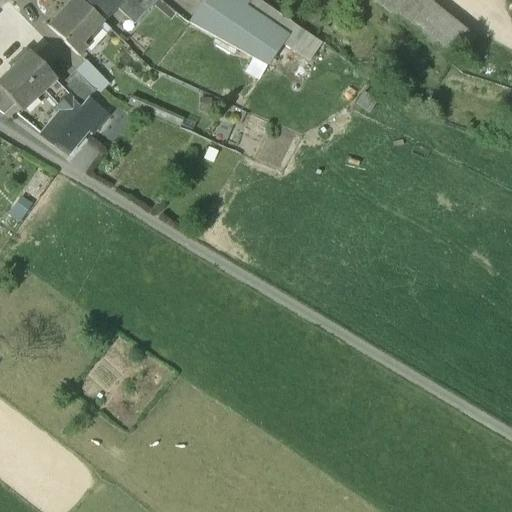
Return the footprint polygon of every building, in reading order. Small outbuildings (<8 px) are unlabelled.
[(76,0),(74,0),(48,29),(64,43),(63,44),(77,56),(84,48),(80,44),(100,22),(76,0)] [(76,0),(100,22),(101,23),(115,8),(121,0),(76,0)] [(157,0),(121,0),(115,8),(134,26),(157,0)] [(249,0),(245,6),(235,0),(205,0),(189,24),(251,59),(265,67),(266,67),(281,48),(308,65),(321,44),(256,0),(249,0)] [(374,0),(455,64),(474,40),(421,0),(374,0)] [(54,81),(29,54),(29,55),(25,50),(8,65),(12,70),(0,81),(0,90),(15,108),(20,113),(42,92),(54,81)] [(257,81),(265,67),(251,59),(243,73),(257,81)] [(108,84),(85,61),(74,72),(90,90),(91,90),(94,92),(98,93),(108,84)] [(74,72),(59,87),(68,97),(79,109),(86,102),(94,92),(91,90),(90,90),(74,72)] [(54,81),(42,92),(56,108),(68,97),(59,87),(54,81)] [(15,108),(0,90),(0,114),(4,119),(15,108)] [(191,121),(132,94),(127,105),(186,132),(191,121)] [(353,107),(366,116),(374,104),(360,95),(353,107)] [(79,109),(68,97),(56,108),(61,112),(41,136),(52,145),(53,144),(68,153),(101,114),(86,102),(79,109)]
